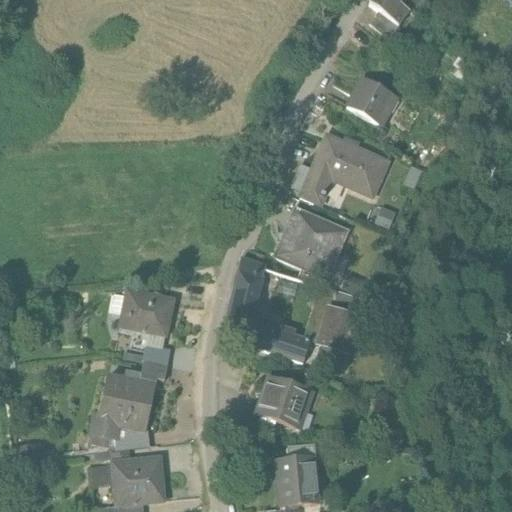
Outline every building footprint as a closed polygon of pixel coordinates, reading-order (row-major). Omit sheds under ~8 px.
[(373,0),(368,8),(386,21),(398,7),(402,0),(373,0)] [(511,0),(490,0),(509,10),(511,4),(511,0)] [(408,15),(398,7),(386,21),(397,30),(408,15)] [(391,99),(361,82),(345,111),(375,128),(391,99)] [(386,165),(319,139),(298,191),(323,200),(327,188),(370,205),(386,165)] [(345,237),(293,215),(273,263),(303,275),(304,271),(321,279),(326,269),(331,271),(345,237)] [(237,277),(234,290),(222,343),(243,348),(249,326),(264,270),(240,263),(237,277)] [(171,305),(125,296),(119,331),(164,339),(171,305)] [(355,324),(329,316),(319,349),(344,358),(355,324)] [(309,345),(249,326),(243,348),(257,354),(302,368),(309,345)] [(169,354),(145,350),(142,365),(166,370),(169,354)] [(166,370),(142,365),(140,380),(163,385),(166,370)] [(125,383),(107,379),(98,419),(93,418),(89,438),(122,445),(125,433),(131,434),(131,433),(143,436),(153,393),(124,387),(125,383)] [(306,395),(266,382),(254,421),(276,429),(294,434),(306,395)] [(276,429),(254,421),(250,433),(273,440),(276,429)] [(310,453),(284,456),(285,467),(274,468),(278,511),(287,511),(289,511),(315,509),(310,453)] [(158,464),(111,468),(115,510),(142,507),(162,505),(158,464)]
